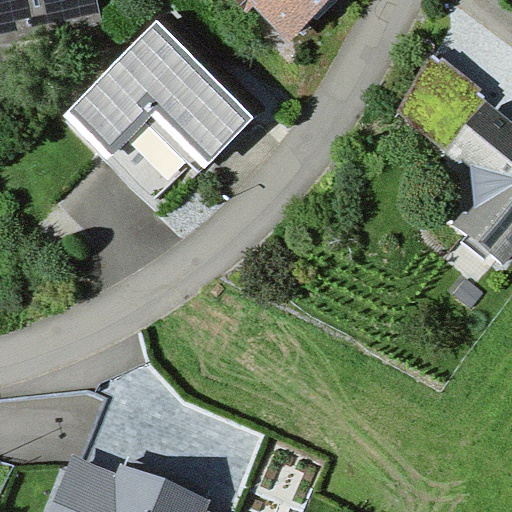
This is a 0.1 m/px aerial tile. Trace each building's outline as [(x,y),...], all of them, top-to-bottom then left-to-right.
[(98,0),(0,0),(0,55),(106,32),(98,0)] [(258,0),(292,36),(327,0),(258,0)] [(160,21),(60,118),(155,216),(255,118),(160,21)] [(467,90),(423,58),(382,112),(425,146),(467,90)] [(511,257),(511,127),(479,101),(434,150),(457,170),(461,199),(423,235),(487,289),(511,257)] [(209,511),(79,463),(60,511),(209,511)]
